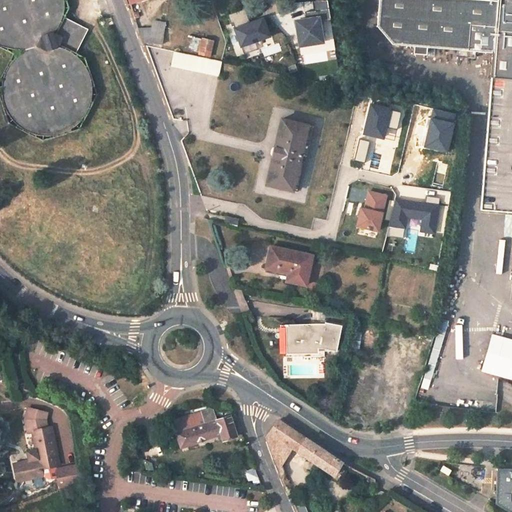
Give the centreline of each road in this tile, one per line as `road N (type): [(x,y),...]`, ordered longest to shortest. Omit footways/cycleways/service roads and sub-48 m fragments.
road 1 (unclassified): [(180,245),(175,156),(117,0)]
road 2 (secondary): [(391,446),(332,437),(271,397)]
road 3 (secondary): [(511,440),(391,446)]
